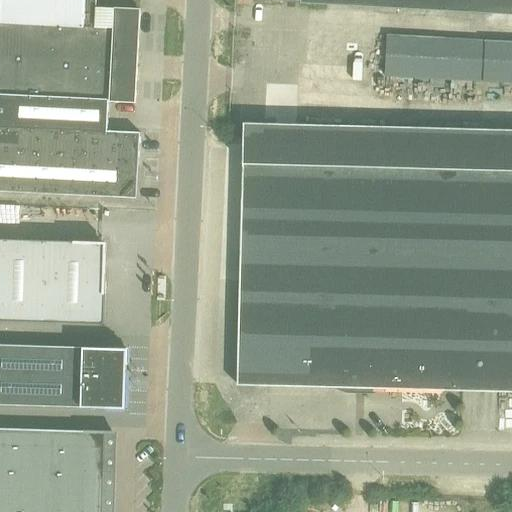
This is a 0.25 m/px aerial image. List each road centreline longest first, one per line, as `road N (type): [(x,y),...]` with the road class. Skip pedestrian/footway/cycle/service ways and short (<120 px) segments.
road 1 (unclassified): [(179,456),(200,0)]
road 2 (unclassified): [(179,456),(511,464)]
